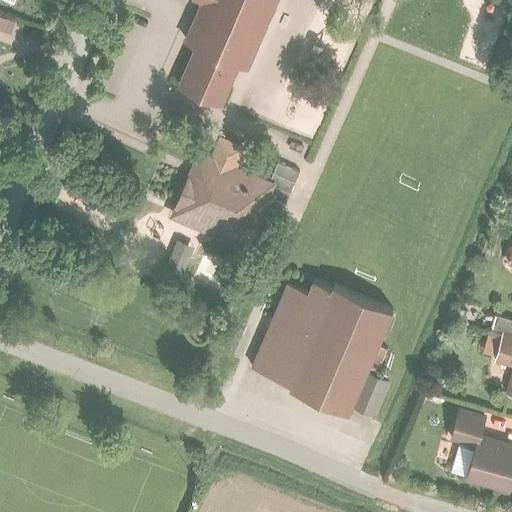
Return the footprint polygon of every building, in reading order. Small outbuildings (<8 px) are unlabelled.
[(187,0),(194,3),(178,42),(190,47),(175,80),(215,97),(231,60),(239,64),(266,0),(187,0)] [(216,145),(199,139),(171,215),(256,247),(276,193),(292,199),(304,167),(281,159),(275,177),(240,164),(250,138),(222,128),(216,145)] [(180,235),(171,260),(189,266),(198,241),(180,235)] [(296,295),(281,288),(245,366),(332,406),(377,310),(304,277),(296,295)] [(511,329),(507,328),(498,357),(511,360),(511,384),(511,389),(511,329)] [(382,383),(362,375),(349,407),(369,416),(382,383)] [(511,485),(511,438),(484,430),(490,410),(463,403),(454,433),(480,441),(471,474),(511,485)]
